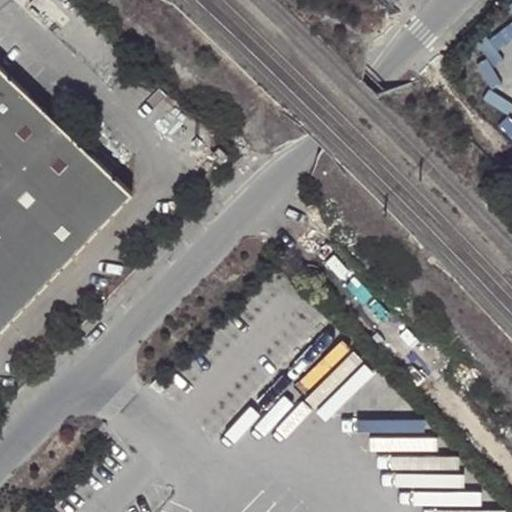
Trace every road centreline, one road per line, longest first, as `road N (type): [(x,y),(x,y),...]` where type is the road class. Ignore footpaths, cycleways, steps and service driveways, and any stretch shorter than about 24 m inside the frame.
road 1 (unclassified): [(0,465),(451,0)]
road 2 (unknown): [(0,365),(103,251),(143,202),(147,185),(128,127),(0,7)]
